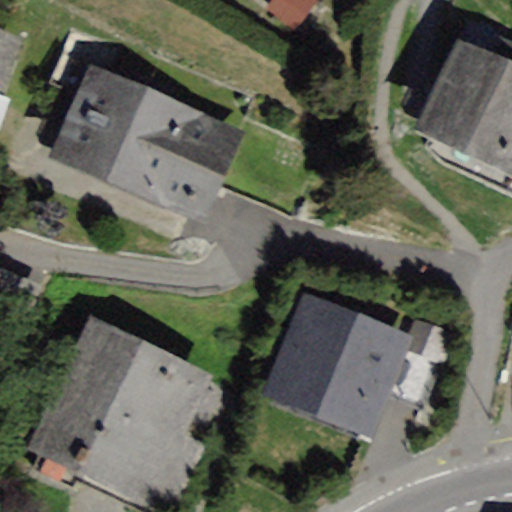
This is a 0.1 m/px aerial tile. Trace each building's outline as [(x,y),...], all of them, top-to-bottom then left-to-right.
[(511,119),(511,88),(425,44),(380,132),(480,183),(511,119)] [(221,137),(74,77),(39,163),(186,222),(221,137)] [(0,320),(8,324),(25,287),(0,276),(0,320)] [(511,284),(496,341),(511,342),(511,284)] [(401,342),(290,299),(247,408),(358,451),(401,342)] [(161,511),(218,396),(63,320),(0,448),(0,458),(110,511),(161,511)]
